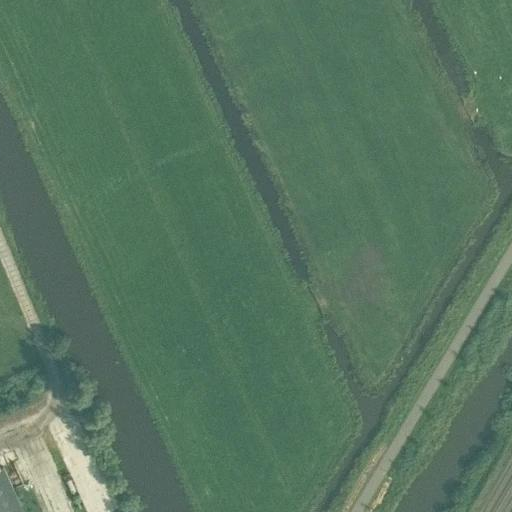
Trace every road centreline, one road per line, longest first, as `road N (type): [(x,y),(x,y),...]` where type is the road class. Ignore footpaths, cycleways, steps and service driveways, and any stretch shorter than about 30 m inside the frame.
road 1 (unclassified): [(356,511),(511,250)]
road 2 (track): [(0,444),(65,413),(0,248)]
